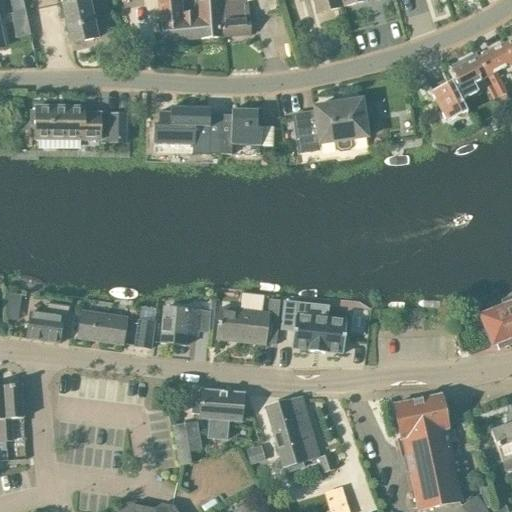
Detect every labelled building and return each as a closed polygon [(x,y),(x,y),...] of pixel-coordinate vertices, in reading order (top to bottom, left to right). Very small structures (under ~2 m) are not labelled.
[(87,0),(61,6),(70,46),(97,40),(87,0)] [(222,37),(218,1),(197,3),(197,11),(183,12),(181,0),(157,0),(160,42),(222,37)] [(218,0),(218,1),(222,37),(249,35),(247,3),(246,0),(218,0)] [(298,0),(300,5),(312,2),(315,16),(341,9),(339,0),(298,0)] [(339,0),(341,9),(368,2),(367,0),(339,0)] [(12,16),(10,16),(13,32),(28,29),(24,13),(12,16)] [(506,94),(496,73),(511,64),(511,57),(506,44),(478,58),(486,78),(497,100),(498,99),(502,106),(508,102),(505,95),(506,94)] [(486,78),(478,58),(477,59),(474,54),(461,61),(463,66),(451,72),(456,82),(452,83),(451,81),(430,92),(446,123),(467,113),(461,101),(478,93),(473,85),(486,78)] [(334,143),(334,145),(335,150),(339,153),(350,151),(352,147),(351,140),(367,138),(361,101),(344,103),(343,101),(334,103),(334,105),(313,108),(314,113),(294,116),(297,142),(318,139),(319,145),(334,143)] [(35,108),(35,111),(30,111),(30,126),(35,126),(35,140),(99,140),(99,114),(83,114),(83,108),(35,108)] [(153,144),(153,145),(192,146),(192,154),(208,155),(219,155),(220,117),(209,117),(209,115),(209,109),(171,108),(171,113),(159,113),(158,126),(154,126),(153,144)] [(220,117),(219,155),(229,155),(230,146),(231,146),(261,147),(261,129),(256,128),(257,111),(231,110),(231,116),(231,117),(220,117)] [(110,115),(110,145),(125,145),(125,115),(110,115)] [(505,307),(480,317),(492,346),(495,344),(498,351),(511,344),(511,299),(503,304),(505,307)] [(268,314),(267,314),(219,309),(216,341),(264,346),(264,344),(275,345),(280,302),(269,301),(268,314)] [(46,304),(45,316),(29,314),(26,340),(59,344),(63,319),(67,320),(69,307),(46,304)] [(284,304),(281,331),(293,332),(292,338),(291,350),(308,352),(308,353),(324,355),(324,354),(342,355),(345,322),(325,320),(295,317),(297,305),(284,304)] [(6,306),(5,317),(15,319),(16,307),(6,306)] [(197,333),(198,330),(199,313),(162,309),(159,344),(185,347),(186,336),(197,337),(197,333)] [(122,346),(126,319),(81,313),(77,339),(122,346)] [(198,330),(197,333),(208,334),(208,331),(210,313),(199,313),(198,330)] [(134,348),(150,350),(154,324),(138,322),(134,348)] [(13,443),(11,420),(23,419),(21,386),(3,387),(6,443),(13,443)] [(242,395),(203,390),(202,402),(193,401),(192,414),(200,414),(199,419),(209,420),(207,438),(225,440),(227,421),(239,423),(242,395)] [(426,453),(450,448),(447,431),(440,395),(393,406),(400,439),(397,439),(401,458),(405,457),(413,492),(431,488),(425,461),(427,461),(426,453)] [(294,400),(266,408),(283,468),(286,467),(287,467),(289,473),(304,468),(302,462),(317,458),(317,457),(300,400),(300,398),(294,400)] [(171,427),(178,466),(190,465),(188,454),(201,451),(197,423),(171,427)] [(496,446),(483,451),(489,467),(501,463),(511,458),(511,424),(490,432),(496,446)] [(246,452),(250,466),(265,462),(261,448),(246,452)] [(417,511),(462,503),(450,448),(426,453),(427,461),(425,461),(431,488),(413,492),(417,511)] [(328,453),(317,457),(319,463),(322,471),(333,467),(328,453)] [(487,487),(478,491),(485,509),(494,506),(487,487)] [(458,511),(486,511),(476,497),(457,510),(458,511)]
